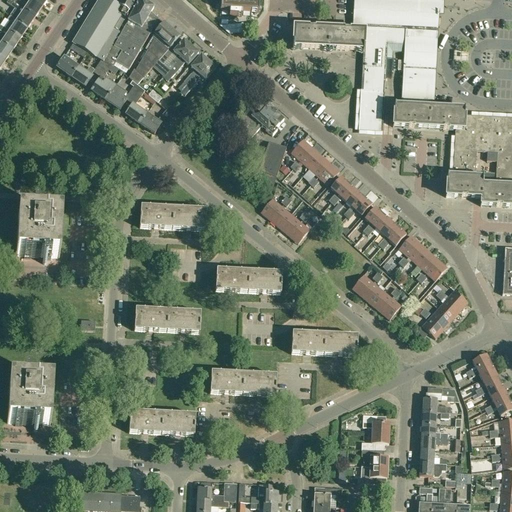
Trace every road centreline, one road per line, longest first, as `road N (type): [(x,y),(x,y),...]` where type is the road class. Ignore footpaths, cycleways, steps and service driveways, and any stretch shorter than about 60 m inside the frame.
road 1 (unclassified): [(497,333),(456,251),(240,60)]
road 2 (residential): [(400,379),(377,340),(157,155)]
road 3 (unclassified): [(103,465),(116,224),(134,181),(157,155)]
road 4 (residential): [(157,155),(31,68)]
road 5 (residential): [(400,379),(280,437)]
road 6 (residential): [(400,511),(400,379)]
road 7 (unclassified): [(157,155),(240,60)]
